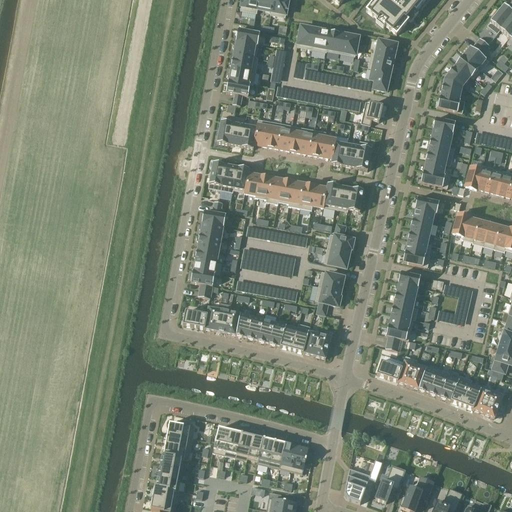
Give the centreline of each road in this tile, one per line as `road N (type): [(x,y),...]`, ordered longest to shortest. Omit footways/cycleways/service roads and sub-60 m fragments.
road 1 (residential): [(346,377),(410,84),(420,59),(469,0)]
road 2 (residential): [(226,0),(163,334)]
road 3 (residential): [(333,443),(150,400),(129,511)]
road 4 (residential): [(163,334),(346,377)]
road 5 (residential): [(504,436),(346,377)]
road 6 (residential): [(0,304),(163,334)]
